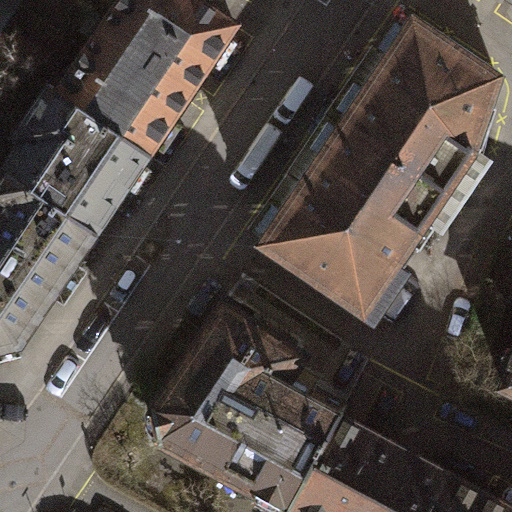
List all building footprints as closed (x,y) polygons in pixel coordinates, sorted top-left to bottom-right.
[(0,0),(0,27),(17,0),(0,0)] [(116,0),(56,87),(151,152),(236,29),(194,0),(116,0)] [(413,15),(344,123),(446,193),(472,153),(497,79),(413,15)] [(20,140),(1,168),(96,233),(151,152),(56,87),(47,81),(11,134),(20,140)] [(396,266),(446,193),(344,123),(262,242),(372,318),(403,271),(396,266)] [(0,348),(17,345),(96,233),(1,168),(0,169),(0,348)] [(158,437),(288,506),(336,415),(342,403),(314,388),(310,395),(284,381),(300,354),(223,301),(151,407),(158,437)] [(511,369),(502,397),(511,400),(511,369)] [(288,506),(299,511),(465,511),(475,492),(336,415),(288,506)] [(511,511),(475,492),(465,511),(511,511)]
